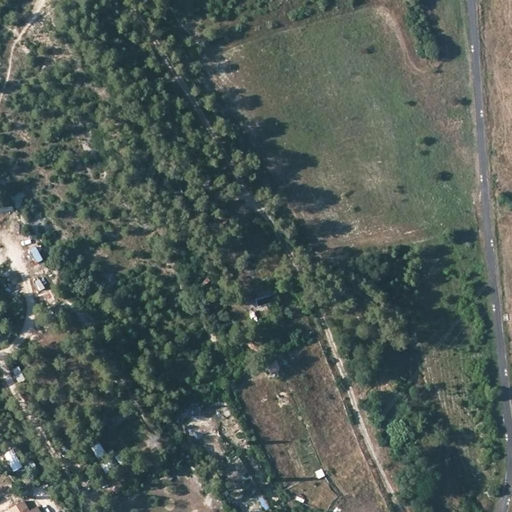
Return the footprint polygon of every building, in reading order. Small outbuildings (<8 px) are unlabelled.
[(36,290),(42,288),(40,277),(33,279),(36,290)] [(52,330),(43,338),(47,343),(56,336),(52,330)] [(275,359),(265,362),(269,373),(279,369),(275,359)] [(10,367),(16,381),(23,378),(17,364),(10,367)] [(6,509),(8,511),(40,511),(36,504),(28,509),(23,500),(6,509)]
